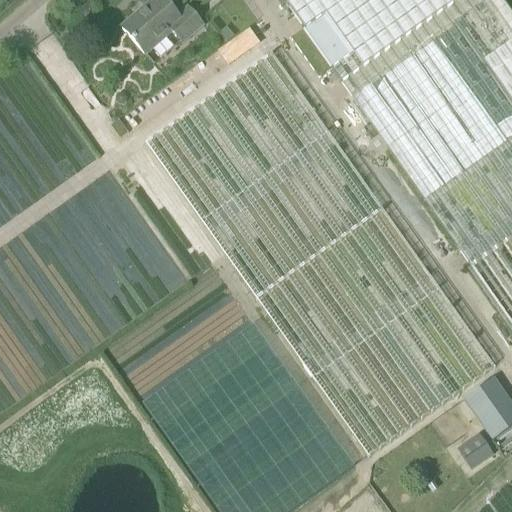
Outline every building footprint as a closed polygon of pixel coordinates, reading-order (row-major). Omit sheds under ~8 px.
[(202,27),(187,11),(178,19),(161,0),(155,0),(121,30),(145,56),(170,33),(181,45),(202,27)] [(332,72),(387,151),(511,63),(511,16),(500,0),(281,0),(304,33),(325,18),(352,57),(332,72)] [(325,18),(304,33),(291,42),(319,81),(332,72),(352,57),(325,18)] [(494,370),(425,273),(271,57),(145,146),(367,459),(494,370)] [(511,63),(387,151),(458,251),(511,328),(511,63)] [(511,409),(493,381),(463,401),(491,443),(511,428),(511,409)]
